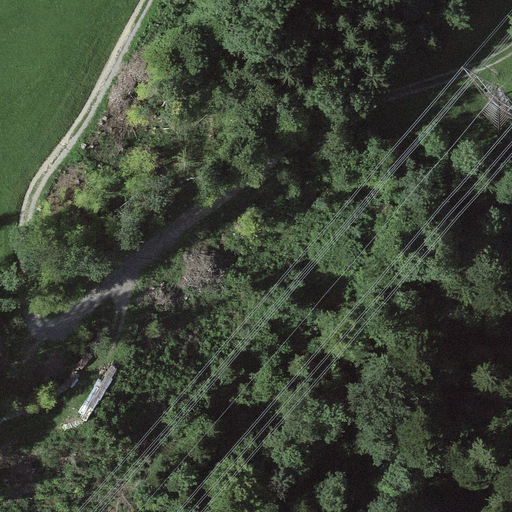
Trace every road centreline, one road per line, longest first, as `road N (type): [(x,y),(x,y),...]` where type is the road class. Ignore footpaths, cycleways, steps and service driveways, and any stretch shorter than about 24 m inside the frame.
road 1 (track): [(511,47),(494,61),(338,118),(228,182),(94,315),(63,326),(33,318),(23,286),(28,205),(147,0)]
road 2 (track): [(125,278),(120,323),(94,374),(0,431)]
